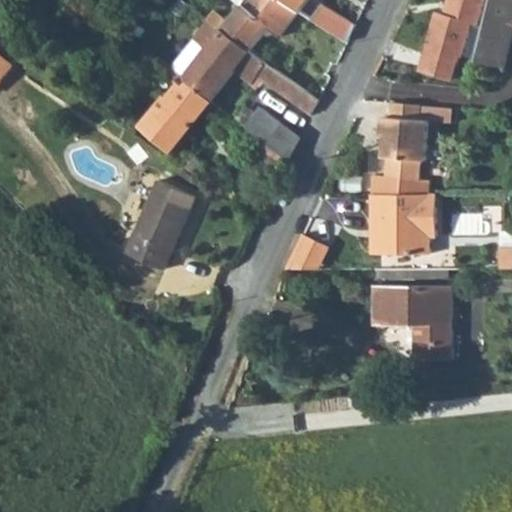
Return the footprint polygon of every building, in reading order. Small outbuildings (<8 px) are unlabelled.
[(218,12),(212,21),(219,26),(252,52),(270,30),(280,38),(302,11),(288,0),(248,0),(244,6),(230,22),(218,12)] [(288,0),(302,11),(310,0),(288,0)] [(480,0),(443,0),(439,12),(431,10),(413,68),(446,78),(454,55),(456,56),(467,22),(473,24),(480,0)] [(511,0),(490,0),(477,61),(505,68),(511,41),(511,0)] [(324,4),(314,19),(349,42),(357,24),(324,4)] [(212,21),(174,68),(186,77),(220,36),(215,32),(219,26),(212,21)] [(220,36),(186,77),(213,101),(237,71),(253,84),(259,77),(265,81),(275,88),(279,82),(300,98),(297,104),(312,113),(320,100),(252,52),(219,26),(215,32),(220,36)] [(0,81),(14,63),(0,51),(0,81)] [(171,150),(213,101),(186,77),(174,68),(165,79),(172,84),(164,94),(166,96),(142,124),(171,150)] [(260,88),(265,81),(259,77),(253,84),(260,88)] [(395,102),(394,118),(387,117),(385,137),(389,138),(388,153),(393,154),(391,175),(425,178),(426,159),(432,159),(435,121),(409,119),(424,120),(425,105),(395,102)] [(250,127),(291,159),(294,155),(303,138),(264,108),(250,127)] [(271,177),(285,158),(265,142),(251,161),(271,177)] [(208,166),(185,150),(179,159),(200,175),(208,166)] [(198,197),(160,181),(128,254),(166,270),(198,197)] [(438,192),(372,192),(372,250),(431,250),(431,233),(439,232),(438,192)] [(320,274),(334,243),(307,230),(292,261),(320,274)] [(511,268),(511,246),(497,246),(497,268),(511,268)] [(453,268),(376,267),(376,277),(453,278),(453,268)] [(456,357),(456,285),(378,283),(377,323),(418,325),(417,356),(456,357)]
